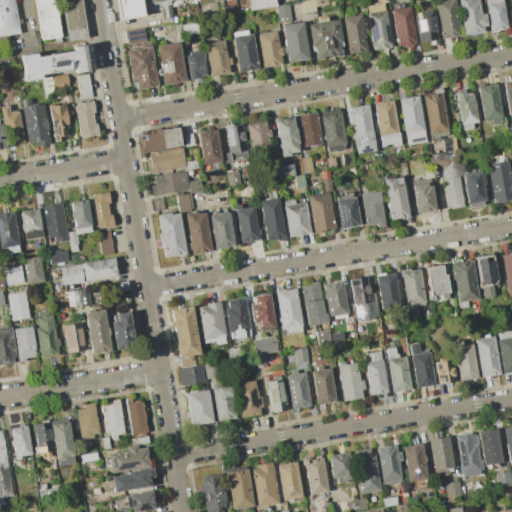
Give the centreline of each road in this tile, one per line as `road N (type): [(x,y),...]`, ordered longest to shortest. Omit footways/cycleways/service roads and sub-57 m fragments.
road 1 (residential): [(182,511),(98,0)]
road 2 (residential): [(511,54),(118,119)]
road 3 (residential): [(146,288),(511,227)]
road 4 (residential): [(511,400),(173,455)]
road 5 (residential): [(0,396),(160,371)]
road 6 (residential): [(125,160),(0,180)]
